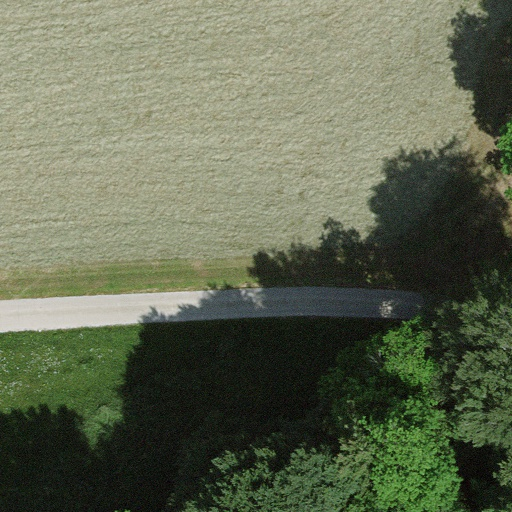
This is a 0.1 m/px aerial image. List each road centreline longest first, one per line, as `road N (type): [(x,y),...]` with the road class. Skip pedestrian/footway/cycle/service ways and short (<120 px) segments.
road 1 (track): [(0,315),(301,302),(453,306),(511,319)]
road 2 (track): [(411,511),(511,435)]
